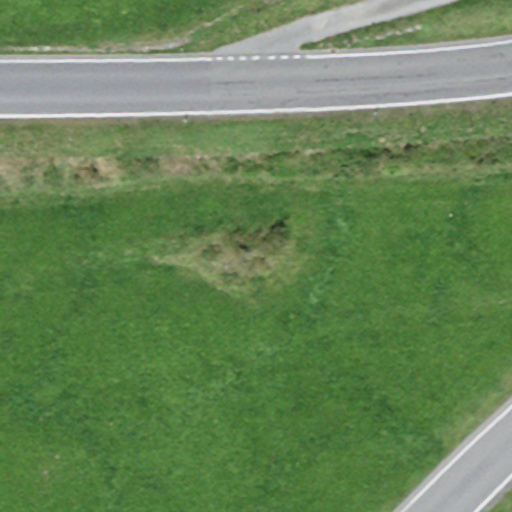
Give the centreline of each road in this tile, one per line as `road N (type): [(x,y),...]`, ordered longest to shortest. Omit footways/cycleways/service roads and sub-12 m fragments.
road 1 (tertiary): [(0,81),(259,79),(511,65)]
road 2 (track): [(259,79),(273,38),(404,0)]
